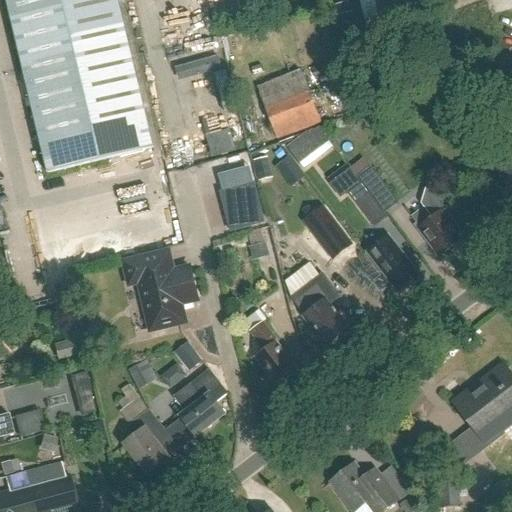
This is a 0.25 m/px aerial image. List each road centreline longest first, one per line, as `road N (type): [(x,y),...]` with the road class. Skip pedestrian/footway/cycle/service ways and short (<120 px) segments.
road 1 (unclassified): [(192,511),(511,265)]
road 2 (unknown): [(179,172),(259,460)]
